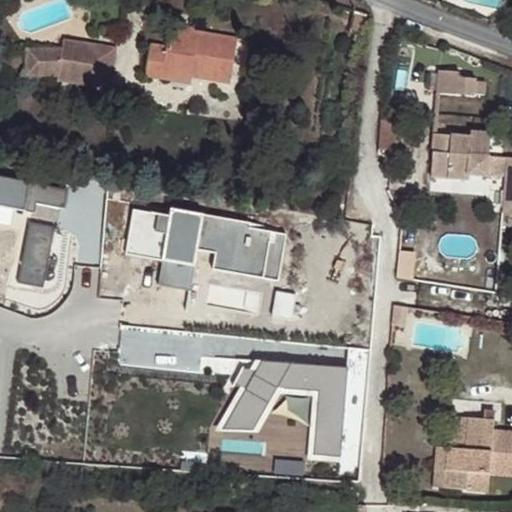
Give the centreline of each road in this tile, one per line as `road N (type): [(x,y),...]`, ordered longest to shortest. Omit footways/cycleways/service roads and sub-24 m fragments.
road 1 (residential): [(371,482),(393,224),(362,160),(383,0)]
road 2 (residential): [(511,53),(383,0)]
